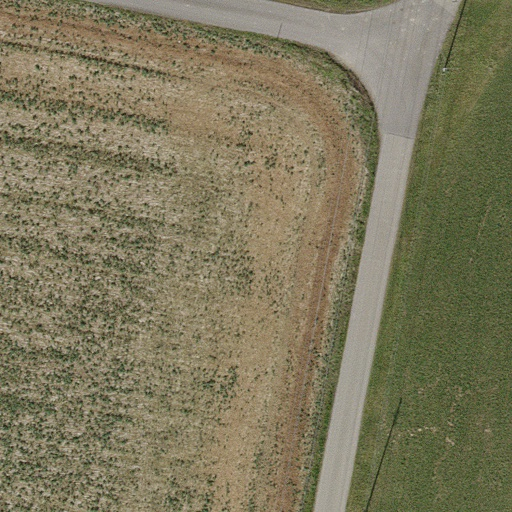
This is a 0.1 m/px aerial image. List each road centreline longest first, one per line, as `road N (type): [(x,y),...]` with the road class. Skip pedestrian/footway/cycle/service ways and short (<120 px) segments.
road 1 (track): [(436,0),(411,37),(326,511)]
road 2 (track): [(197,0),(411,37)]
